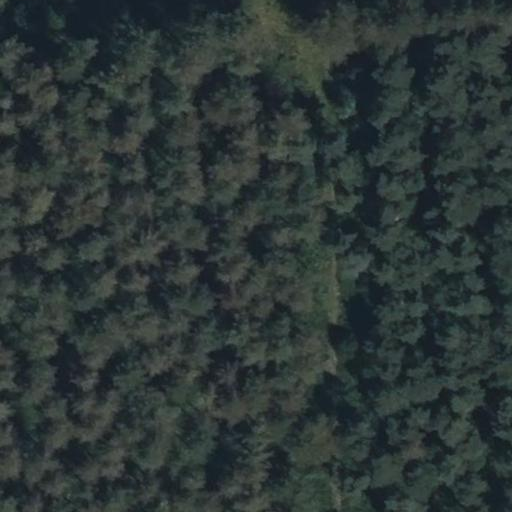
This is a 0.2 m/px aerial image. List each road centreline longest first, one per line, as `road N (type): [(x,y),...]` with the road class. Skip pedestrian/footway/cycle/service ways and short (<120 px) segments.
road 1 (track): [(302,0),(342,511)]
road 2 (track): [(0,17),(145,0)]
